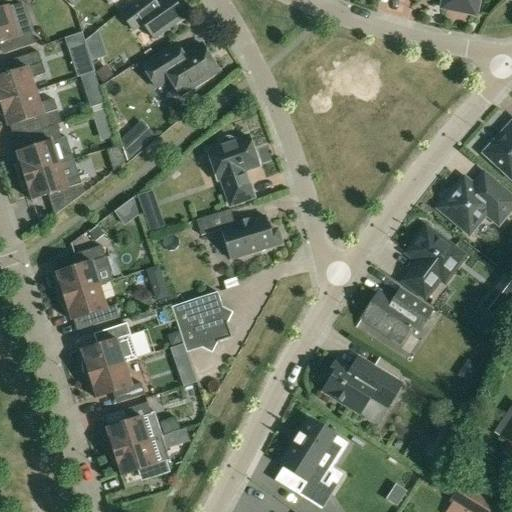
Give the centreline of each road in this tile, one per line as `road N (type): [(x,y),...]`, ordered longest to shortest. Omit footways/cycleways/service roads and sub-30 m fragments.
road 1 (residential): [(330,292),(297,165),(216,0)]
road 2 (residential): [(96,511),(0,212)]
road 3 (residential): [(330,292),(424,161),(511,65)]
road 4 (residential): [(211,511),(330,292)]
road 5 (residential): [(511,63),(428,46),(296,0)]
